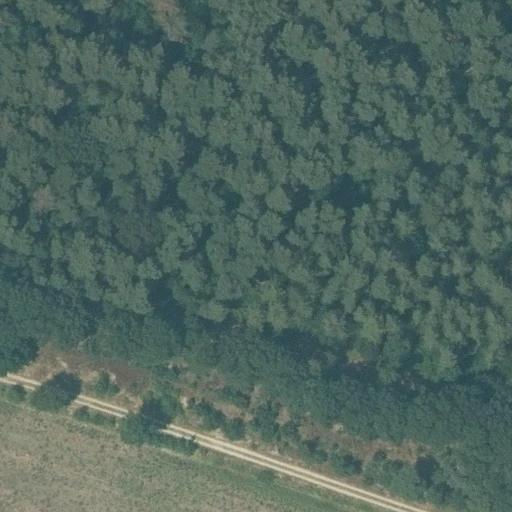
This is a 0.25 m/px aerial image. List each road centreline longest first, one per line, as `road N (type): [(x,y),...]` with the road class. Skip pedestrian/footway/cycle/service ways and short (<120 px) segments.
road 1 (track): [(0,287),(219,345),(352,364),(511,421)]
road 2 (track): [(413,511),(0,377)]
